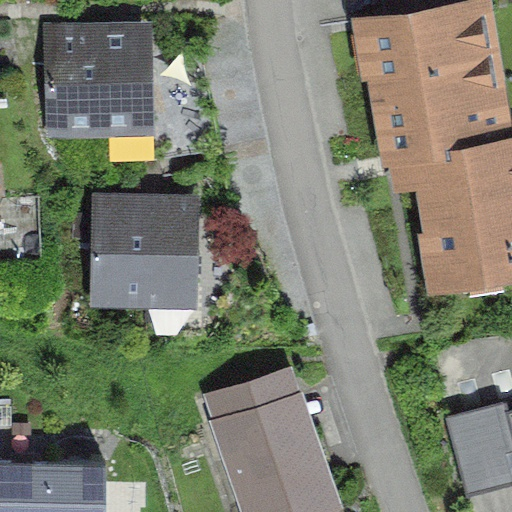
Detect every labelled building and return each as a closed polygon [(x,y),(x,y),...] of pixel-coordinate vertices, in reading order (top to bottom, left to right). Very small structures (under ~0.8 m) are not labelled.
[(511,144),(500,146),(477,9),(373,26),(393,149),(421,143),(444,272),(511,260),(511,144)] [(141,121),(141,110),(152,110),(151,74),(140,74),(139,31),(55,33),(57,123),(141,121)] [(184,294),(184,283),(195,283),(196,247),(185,247),(186,204),(102,202),(100,292),(184,294)] [(288,498),(293,511),(309,511),(335,503),(288,366),(208,392),(249,511),(288,498)] [(0,511),(104,511),(105,459),(0,459),(0,511)]
